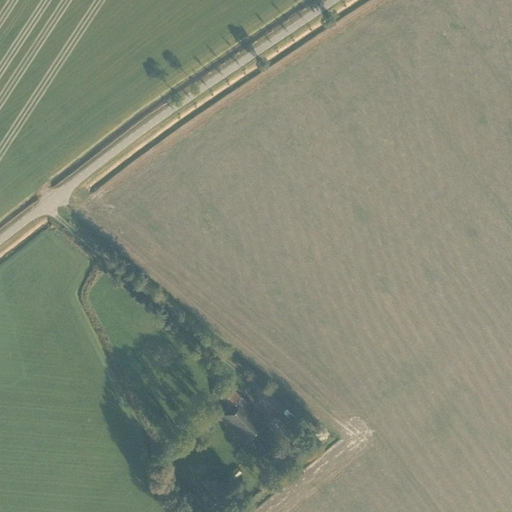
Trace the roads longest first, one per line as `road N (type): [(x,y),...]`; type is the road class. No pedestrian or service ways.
road 1 (unclassified): [(0,238),(157,118),(332,0)]
road 2 (unknown): [(47,203),(223,358)]
